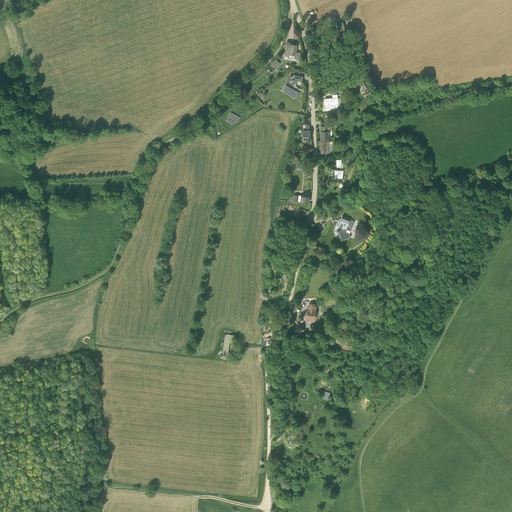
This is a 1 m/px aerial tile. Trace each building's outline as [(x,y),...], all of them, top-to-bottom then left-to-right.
[(339,32),(345,30),(343,22),(336,24),(339,32)] [(298,59),(299,53),(296,52),(297,45),(291,44),(291,42),(287,42),(284,54),(295,56),(294,58),(298,59)] [(301,81),(302,76),(293,74),(292,79),(289,77),(290,76),(290,75),(286,83),(287,83),(287,84),(286,84),(286,85),(283,90),(296,98),(301,89),(294,85),(296,80),(301,81)] [(337,97),(337,94),(332,94),(332,98),(324,98),(325,104),(326,109),(338,108),(337,97)] [(328,141),(328,140),(329,140),(330,131),(328,131),(328,126),(321,126),(320,140),(328,141)] [(320,140),(320,149),(321,149),(321,152),(321,157),(328,157),(328,141),(320,140)] [(340,165),(341,159),(337,159),(337,161),(336,165),(336,169),(331,169),(330,177),(342,179),(343,170),(339,170),(340,165)] [(355,221),(342,216),(339,221),(340,221),(338,225),(339,226),(338,229),(339,229),(336,230),(337,231),(338,231),(338,232),(341,241),(350,237),(349,234),(355,221)] [(309,317),(308,320),(315,321),(316,310),(315,310),(316,304),(309,303),(308,309),(307,309),(306,317),(309,317)] [(226,333),(223,352),(229,353),(230,343),(234,343),(235,334),(226,333)]
